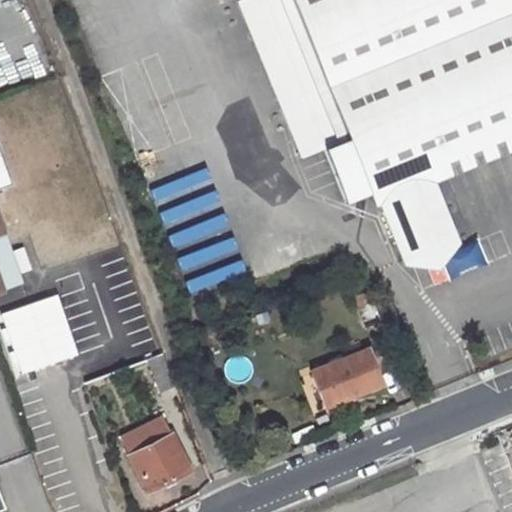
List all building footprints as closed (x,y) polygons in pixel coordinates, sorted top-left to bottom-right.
[(428,169),(511,134),(511,0),(293,0),(351,137),(327,147),(349,201),(379,188),(408,257),(456,238),(428,169)] [(0,227),(0,290),(20,283),(0,227)] [(369,352),(314,376),(327,408),(382,384),(369,352)] [(144,361),(158,397),(175,390),(162,354),(144,361)] [(161,416),(119,437),(148,493),(189,472),(161,416)]
